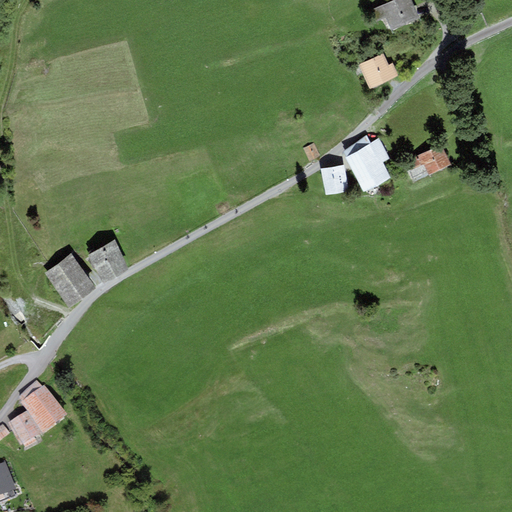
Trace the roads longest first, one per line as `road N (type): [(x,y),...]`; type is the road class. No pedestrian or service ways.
road 1 (tertiary): [(0,418),(101,290),(321,165),(425,69),(511,22)]
road 2 (track): [(27,0),(1,114),(7,208),(37,300),(73,318)]
